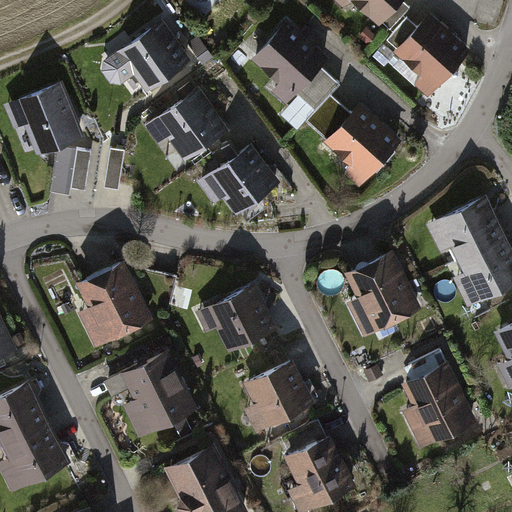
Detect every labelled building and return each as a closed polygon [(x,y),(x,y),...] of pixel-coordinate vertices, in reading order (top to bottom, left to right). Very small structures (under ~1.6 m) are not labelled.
[(350,0),(380,27),(385,22),(396,31),(416,8),(407,0),(350,0)] [(477,48),(434,11),(422,25),(412,16),(391,41),(401,49),(397,53),(423,76),(415,85),(432,100),(477,48)] [(336,57),(292,18),(264,49),(257,57),(282,80),(272,90),(292,107),(285,115),(302,131),(312,120),(335,94),(346,82),(328,66),(336,57)] [(198,61),(168,19),(104,65),(121,89),(137,78),(149,95),(198,61)] [(193,43),(211,65),(219,59),(202,37),(193,43)] [(41,154),(89,135),(68,81),(7,104),(17,130),(29,125),(41,154)] [(235,129),(203,85),(146,125),(163,148),(174,140),(189,161),(235,129)] [(407,140),(364,102),(355,112),(335,94),(312,120),(332,137),(328,142),(354,164),(346,173),(363,189),(407,140)] [(285,184),(257,143),(200,182),(217,207),(227,200),(238,216),(285,184)] [(129,150),(112,148),(108,187),(124,189),(129,150)] [(96,152),(80,150),(76,188),(91,189),(96,152)] [(421,225),(463,306),(511,281),(511,255),(480,194),(421,225)] [(356,336),(416,308),(388,248),(340,270),(352,297),(340,303),(356,336)] [(150,315),(121,257),(73,280),(86,306),(73,313),(90,345),(150,315)] [(213,326),(225,351),(275,328),(253,280),(191,309),(202,332),(213,326)] [(505,387),(511,384),(511,318),(488,330),(503,359),(494,364),(505,387)] [(0,354),(14,348),(0,320),(0,354)] [(132,382),(152,424),(192,405),(166,352),(136,367),(134,364),(109,376),(116,390),(132,382)] [(250,431),(310,401),(289,357),(240,381),(251,402),(239,408),(250,431)] [(416,445),(472,417),(444,361),(397,384),(408,404),(398,409),(416,445)] [(0,397),(0,428),(6,441),(47,420),(37,400),(42,389),(38,379),(0,397)] [(47,420),(6,441),(24,477),(74,452),(69,443),(57,440),(47,420)] [(291,511),(297,511),(354,485),(329,433),(282,455),(296,484),(282,491),(291,511)] [(161,465),(184,511),(245,511),(210,441),(161,465)]
